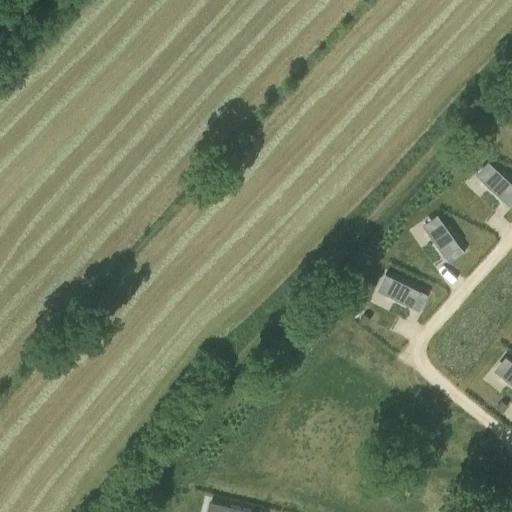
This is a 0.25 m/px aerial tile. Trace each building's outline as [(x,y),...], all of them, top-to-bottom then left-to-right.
[(511,181),(495,166),(482,179),(504,200),(510,205),(511,203),(511,181)] [(443,220),(428,231),(445,255),(460,245),(443,220)] [(394,276),(385,293),(413,306),(420,310),(428,293),(421,290),(394,276)] [(511,360),(501,374),(511,383),(511,360)] [(222,497),(218,511),(282,511),(283,511),(222,497)]
